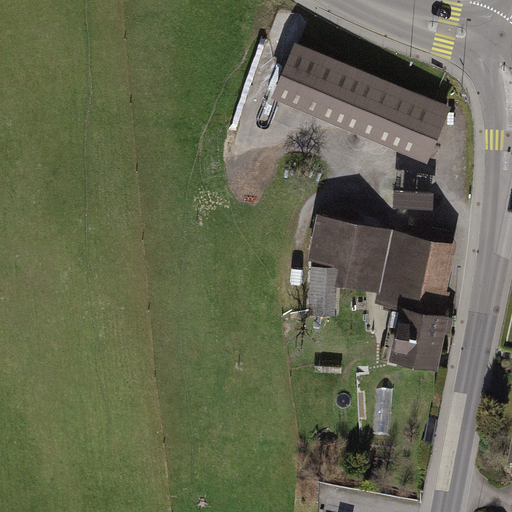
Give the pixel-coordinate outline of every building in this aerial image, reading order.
[(297,44),(277,90),(415,149),(435,102),(297,44)] [(449,109),(435,102),(415,149),(429,156),(449,109)] [(433,206),(434,192),(390,190),(389,205),(433,206)] [(404,305),(394,353),(434,361),(447,301),(439,299),(453,232),(415,224),(413,233),(322,214),(314,253),(348,260),(344,278),(381,286),(378,299),(404,305)] [(334,269),(314,268),(312,310),(332,311),(334,269)] [(392,388),(377,387),(374,433),(390,434),(392,388)] [(433,445),(437,424),(429,422),(424,444),(433,445)]
